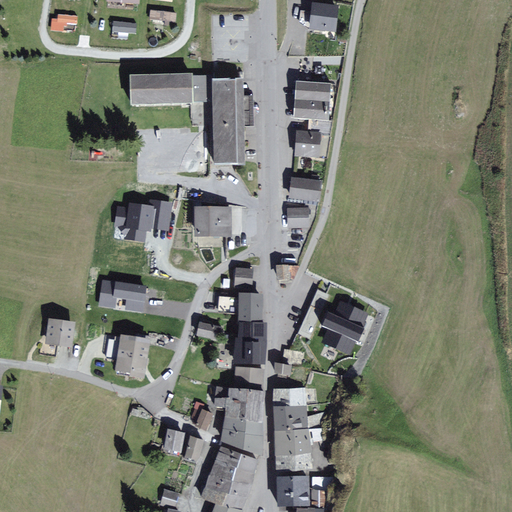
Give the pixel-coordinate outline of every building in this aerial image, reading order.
[(337,8),(313,5),(311,29),(335,31),(337,8)] [(205,100),(204,78),(191,78),(191,76),(131,78),(132,105),(191,103),(191,101),(205,100)] [(243,98),(242,81),(213,82),(216,164),(244,163),(243,124),(252,124),(251,98),(243,98)] [(303,84),(298,84),(296,117),(327,119),(330,86),(303,84)] [(320,135),(299,133),(297,155),(318,157),(320,135)] [(320,183),(293,179),(291,198),(318,202),(320,183)] [(127,236),(144,239),(146,230),(149,230),(150,226),(167,229),(171,203),(154,200),(153,206),(130,202),(129,209),(119,207),(116,224),(126,226),(128,227),(127,236)] [(306,208),(288,209),(289,227),(307,226),(306,208)] [(229,210),(197,210),(197,235),(229,235),(229,210)] [(290,278),(297,268),(279,268),(279,280),(290,281),(290,278)] [(252,271),(237,270),(235,288),(251,289),(252,271)] [(143,300),(145,286),(118,282),(104,280),(101,304),(114,306),(116,296),(131,298),(143,300)] [(262,296),(240,296),(240,321),(262,321),(262,296)] [(368,315),(342,304),(336,317),(330,315),(325,327),(330,329),(324,343),(350,354),(356,341),(359,342),(364,330),(362,329),(368,315)] [(71,347),(74,324),(50,321),(47,344),(71,347)] [(221,329),(201,324),(198,335),(218,340),(221,329)] [(264,326),(241,326),(241,341),(236,341),(236,364),(264,364),(264,346),(264,326)] [(146,362),(149,341),(122,337),(122,339),(117,370),(132,372),(131,376),(144,378),(146,362)] [(291,365),(277,364),(276,372),(284,373),(290,374),(291,365)] [(262,371),(236,369),(235,383),(261,386),(262,378),(262,371)] [(227,408),(226,419),(261,422),(262,406),(263,402),(264,394),(220,389),(219,393),(218,407),(227,408)] [(276,392),(273,392),(274,408),(306,406),(306,402),(315,401),(314,389),(276,392)] [(308,429),(306,406),(274,408),(275,428),(276,431),(308,429)] [(212,415),(203,411),(196,426),(206,430),(212,415)] [(261,437),(261,435),(261,422),(226,419),(225,430),(246,432),(245,436),(261,437)] [(309,442),(308,429),(276,431),(276,434),(277,457),(309,454),(309,442)] [(245,436),(246,432),(225,430),(224,443),(262,455),(261,440),(261,437),(245,436)] [(184,434),(168,431),(165,449),(181,452),(184,434)] [(203,442),(191,439),(186,457),(197,461),(203,442)] [(257,461),(221,448),(217,461),(252,473),(254,470),(257,461)] [(310,469),(309,454),(277,457),(278,468),(278,472),(310,469)] [(255,474),(252,473),(217,461),(211,475),(233,483),(233,481),(249,487),(250,487),(254,476),(255,474)] [(232,497),(233,494),(245,498),(249,488),(249,487),(233,481),(233,483),(211,475),(207,488),(232,497)] [(308,493),(308,479),(278,480),(279,506),(308,505),(308,493)] [(233,494),(232,497),(207,488),(203,497),(242,511),(246,499),(245,498),(233,494)] [(178,494),(165,491),(161,505),(166,506),(166,504),(175,507),(178,494)] [(325,492),(312,492),(313,507),(325,507),(325,492)]
